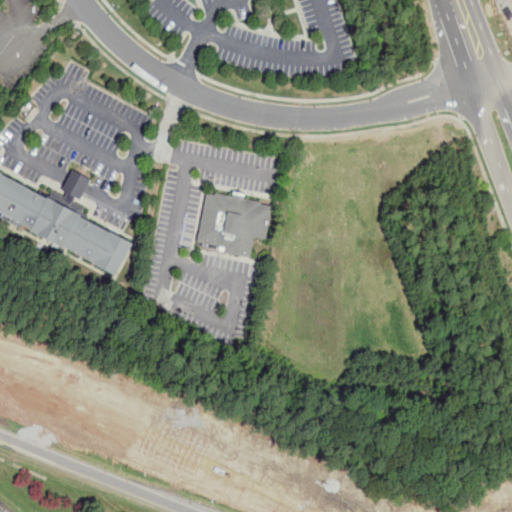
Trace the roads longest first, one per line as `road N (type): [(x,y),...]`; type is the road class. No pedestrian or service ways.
road 1 (residential): [(485,85),(349,116),(263,117),(203,99),(146,67),(78,0)]
road 2 (motorway): [(190,511),(0,440)]
